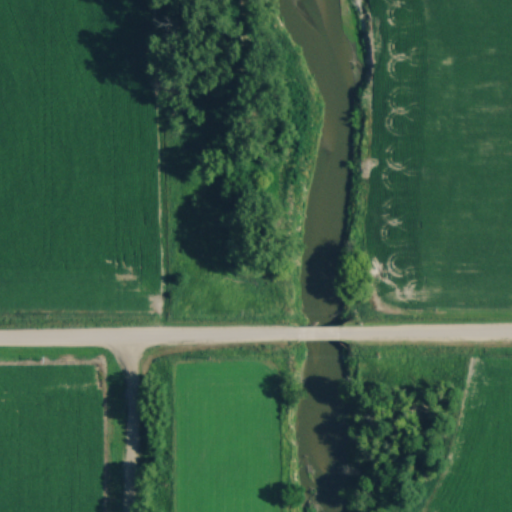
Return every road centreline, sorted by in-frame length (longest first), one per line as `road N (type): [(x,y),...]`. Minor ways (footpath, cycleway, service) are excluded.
road 1 (residential): [(0,335),(299,332)]
road 2 (residential): [(340,332),(511,331)]
